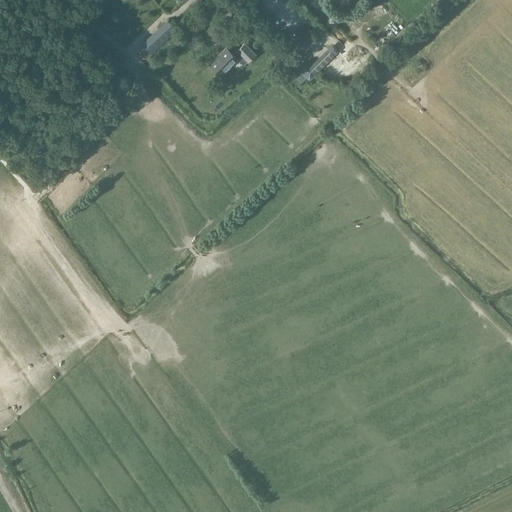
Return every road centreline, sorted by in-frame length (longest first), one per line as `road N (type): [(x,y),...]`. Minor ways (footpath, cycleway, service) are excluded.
road 1 (track): [(0,158),(31,202),(136,91),(136,65),(126,52)]
road 2 (track): [(310,0),(358,28),(354,42),(408,89)]
